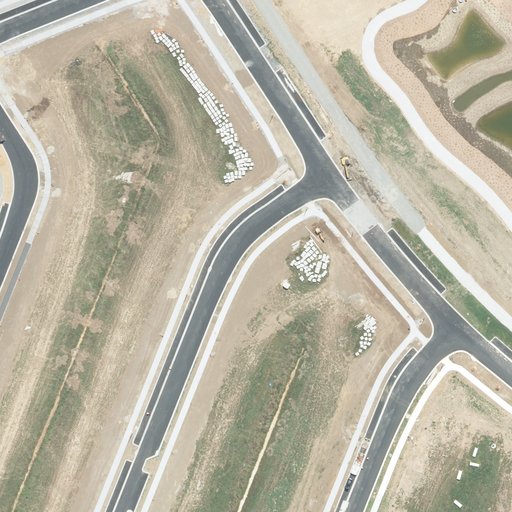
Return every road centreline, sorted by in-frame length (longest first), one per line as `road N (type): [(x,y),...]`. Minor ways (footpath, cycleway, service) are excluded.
road 1 (residential): [(122,511),(225,255),(326,174)]
road 2 (residential): [(353,511),(414,370),(456,329)]
road 3 (residential): [(326,174),(214,0)]
road 4 (residential): [(456,329),(326,174)]
road 5 (track): [(511,224),(399,95)]
road 6 (residential): [(0,256),(25,186),(0,122)]
